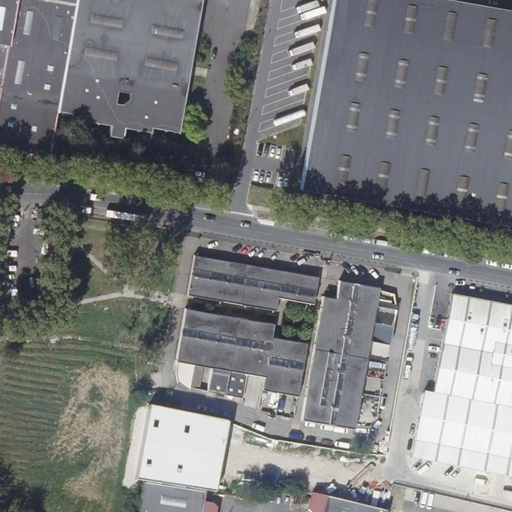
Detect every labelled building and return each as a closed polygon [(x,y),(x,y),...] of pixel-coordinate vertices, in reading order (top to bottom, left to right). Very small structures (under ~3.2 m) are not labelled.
[(2,134),(0,144),(0,146),(48,155),(56,111),(57,108),(76,0),(23,0),(23,6),(2,134)] [(0,0),(0,144),(2,134),(23,6),(23,0),(0,0)] [(76,0),(57,108),(85,113),(84,116),(111,121),(114,126),(118,127),(124,123),(150,127),(151,124),(178,129),(200,0),(76,0)] [(511,226),(511,10),(452,0),(333,0),(300,189),(511,226)] [(83,121),(110,126),(111,121),(84,116),(83,121)] [(121,139),(123,128),(124,123),(118,127),(114,126),(111,121),(110,126),(108,137),(121,139)] [(149,132),(150,127),(124,123),(123,128),(149,132)] [(318,277),(195,255),(187,295),(276,311),(278,298),(314,304),(318,277)] [(323,296),(301,419),(355,429),(371,340),(391,344),(398,305),(397,305),(395,293),(379,290),(380,287),(339,280),(336,298),(323,296)] [(511,477),(511,306),(452,295),(433,394),(424,393),(411,458),(511,477)] [(175,373),(177,382),(189,389),(189,386),(199,389),(202,369),(200,369),(201,365),(212,367),(208,390),(243,396),(247,374),(264,376),(262,389),(297,396),(307,342),(272,336),(274,324),(224,315),(185,308),(176,361),(177,361),(175,373)] [(35,318),(19,320),(21,332),(44,328),(53,326),(51,315),(42,317),(43,324),(36,325),(35,318)] [(216,511),(217,508),(212,503),(204,502),(205,493),(164,486),(143,483),(138,511),(216,511)] [(313,493),(312,499),(309,510),(311,511),(385,511),(386,510),(313,493)]
